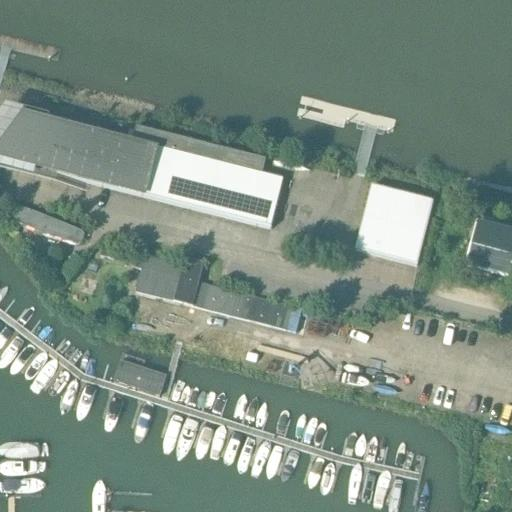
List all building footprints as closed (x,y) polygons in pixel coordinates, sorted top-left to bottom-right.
[(13,165),(12,165),(57,177),(90,185),(102,188),(270,231),(271,231),(271,230),(282,183),(261,177),(265,162),(136,129),(132,144),(62,127),(49,123),(25,117),(13,165)] [(354,252),(417,268),(433,204),(370,189),(354,252)] [(85,242),(85,241),(85,239),(85,238),(84,236),(83,234),(81,233),(79,231),(56,221),(28,210),(17,207),(15,208),(13,208),(11,209),(10,209),(9,210),(8,211),(7,212),(6,213),(6,215),(5,216),(6,218),(6,219),(7,220),(8,222),(9,223),(10,223),(11,225),(15,227),(26,231),(47,239),(65,245),(74,247),(76,247),(77,247),(79,247),(81,246),(84,244),(85,243),(85,242)] [(466,267),(511,278),(511,228),(479,220),(466,267)] [(129,254),(103,247),(100,258),(126,264),(129,254)] [(77,255),(62,275),(70,281),(85,261),(77,255)] [(142,271),(136,294),(173,303),(182,268),(138,257),(136,269),(142,271)] [(275,305),(227,293),(207,288),(208,287),(199,284),(202,273),(201,273),(203,266),(184,261),(182,268),(173,303),(269,329),(275,305)] [(108,269),(93,319),(107,323),(123,274),(108,269)] [(309,314),(275,305),(269,329),(303,338),(309,314)]
